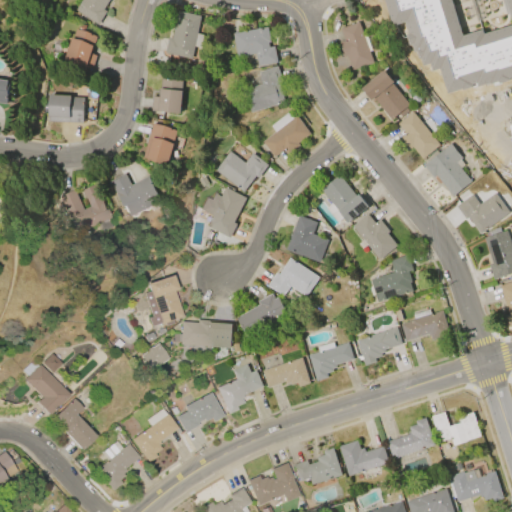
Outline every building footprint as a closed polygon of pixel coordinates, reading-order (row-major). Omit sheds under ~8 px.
[(74,11),(80,0),(108,0),(103,9),(106,11),(97,25),(74,11)] [(171,38),(177,11),(201,16),(197,33),(203,35),(200,48),(194,47),(191,60),(164,53),(168,37),(171,38)] [(351,70),(346,56),(344,57),(339,42),(344,40),(340,29),(358,22),(373,62),(351,70)] [(232,34),(267,27),(270,42),(267,43),(268,48),(273,47),(276,63),(257,66),(255,54),(236,58),(232,34)] [(62,59),(70,38),(72,38),(75,29),(96,36),(90,54),(96,56),(91,69),(62,59)] [(261,84),(257,72),(277,66),(281,81),(278,81),(284,102),(249,113),(242,89),(261,84)] [(361,89),(384,70),(393,82),(392,83),(409,105),(405,108),(408,111),(401,117),(398,114),(391,120),(374,99),(371,101),(361,89)] [(0,79),(9,81),(5,103),(0,102),(0,79)] [(180,114),(151,110),(153,97),(159,97),(161,79),(182,81),(181,91),(182,91),(180,114)] [(48,95),(71,96),(71,97),(84,97),(82,123),(47,121),(48,95)] [(412,111),(440,145),(422,160),(412,147),(410,149),(400,137),(405,133),(397,124),(412,111)] [(262,141),(274,131),(270,125),(288,112),(292,118),(296,115),(310,133),(297,143),(299,146),(287,155),(283,150),(274,157),(262,141)] [(177,130),(167,165),(142,157),(152,123),(177,130)] [(452,197),(435,176),(433,178),(422,165),(450,144),(461,158),(460,159),(464,165),(460,168),(471,182),(452,197)] [(228,152),(244,163),(251,153),(267,165),(257,178),(255,176),(243,191),(215,170),(228,152)] [(127,217),(108,181),(124,173),(130,185),(148,175),(160,200),(127,217)] [(321,190),(339,175),(356,196),(358,194),(368,206),(347,223),(343,217),(337,222),(325,208),(332,203),(321,190)] [(76,233),(59,197),(73,190),(82,209),(89,206),(81,190),(94,184),(110,217),(76,233)] [(245,198),(233,223),(236,224),(229,238),(205,225),(210,215),(198,210),(205,197),(210,199),(213,193),(220,196),(224,187),(245,198)] [(509,212),(480,234),(468,218),(465,220),(455,207),(471,194),(479,205),(495,193),(509,212)] [(352,226),(367,214),(375,224),(380,220),(389,231),(386,233),(396,246),(394,248),(395,249),(389,254),(388,252),(379,260),(352,226)] [(285,250),(298,216),(316,222),(312,234),(327,240),(319,263),(285,250)] [(506,231),(511,249),(511,273),(493,279),(488,265),(492,264),(483,238),(506,231)] [(377,303),(370,280),(393,272),(389,260),(407,255),(412,270),(408,271),(411,281),(409,282),(412,291),(377,303)] [(289,258),(318,277),(305,297),(289,286),(282,296),(266,286),(275,273),(278,275),(289,258)] [(146,285),(170,276),(174,286),(170,287),(181,316),(161,323),(160,323),(150,326),(147,318),(151,317),(142,294),(149,292),(146,285)] [(511,324),(508,326),(504,316),(508,314),(498,286),(511,280),(511,324)] [(235,317),(258,305),(257,301),(271,293),(274,299),(278,297),(288,316),(246,338),(235,317)] [(399,324),(441,309),(449,333),(431,339),(429,333),(405,342),(399,324)] [(232,324),(230,348),(178,345),(178,342),(172,342),(173,334),(179,335),(180,322),(195,323),(196,319),(208,320),(208,322),(232,324)] [(364,366),(356,340),(396,327),(401,344),(384,349),(384,352),(380,354),(381,356),(374,359),(375,362),(364,366)] [(316,381),(307,356),(348,342),(354,359),(335,366),(336,368),(331,369),(332,371),(325,374),(327,378),(316,381)] [(150,371),(139,356),(145,352),(144,350),(150,346),(151,347),(156,343),(167,359),(150,371)] [(261,371),(301,357),(310,383),(298,387),(297,383),(290,385),(289,382),(285,384),(284,381),(267,387),(261,371)] [(38,364),(67,395),(46,415),(34,402),(39,397),(22,379),(25,375),(21,371),(32,360),(37,365),(38,364)] [(227,414),(215,388),(234,379),(230,371),(246,364),(249,373),(255,370),(262,386),(241,395),(243,398),(240,399),(242,403),(234,407),(236,410),(227,414)] [(174,417),(185,411),(183,407),(209,392),(222,416),(211,422),(209,418),(203,421),(202,419),(195,423),(196,425),(183,432),(174,417)] [(78,449),(60,430),(62,428),(52,417),(70,399),(80,409),(73,415),(92,435),(78,449)] [(173,415),(170,408),(175,406),(178,412),(173,415)] [(147,462),(130,439),(149,426),(145,420),(161,409),(165,414),(166,413),(176,428),(157,442),(159,444),(157,445),(160,448),(153,453),(155,457),(147,462)] [(443,412),(448,427),(460,423),(458,417),(472,412),(480,436),(466,440),(467,441),(453,446),(450,439),(439,442),(430,416),(443,412)] [(434,444),(392,459),(386,442),(408,435),(407,432),(410,431),(408,427),(416,424),(415,421),(425,417),(434,444)] [(348,476),(338,446),(357,440),(360,449),(364,448),(365,452),(382,446),(388,463),(348,476)] [(110,491),(94,470),(104,462),(98,454),(114,442),(120,449),(126,443),(137,456),(122,468),(124,471),(121,474),(122,475),(117,480),(120,483),(110,491)] [(292,465),(306,460),(308,464),(317,461),(316,457),(324,454),(322,451),(333,448),(342,475),(311,485),(308,477),(297,481),(292,465)] [(0,452),(1,452),(10,465),(0,471),(0,474),(2,478),(0,479),(0,452)] [(256,505),(245,480),(256,476),(258,479),(264,477),(265,479),(269,477),(270,480),(274,478),(270,470),(284,463),(298,496),(283,503),(280,495),(256,505)] [(494,470),(503,498),(493,501),(492,498),(484,500),(482,497),(480,497),(479,495),(456,502),(455,497),(453,498),(447,480),(449,479),(448,476),(463,471),(463,473),(473,469),(476,478),(483,475),(482,474),(494,470)] [(204,511),(201,507),(209,502),(211,505),(218,501),(220,505),(230,499),(227,496),(240,488),(249,503),(244,506),(247,511),(204,511)] [(408,511),(405,501),(445,488),(452,511),(408,511)] [(403,511),(368,511),(400,502),(403,511)]
